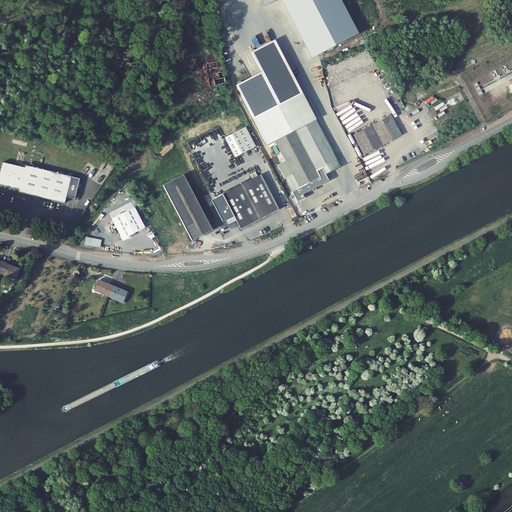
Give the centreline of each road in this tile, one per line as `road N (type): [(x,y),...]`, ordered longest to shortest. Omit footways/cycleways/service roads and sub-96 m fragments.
road 1 (unclassified): [(511,121),(282,241),(227,258),(144,266),(0,237)]
road 2 (unknown): [(235,36),(266,20),(279,24),(335,142),(342,181)]
